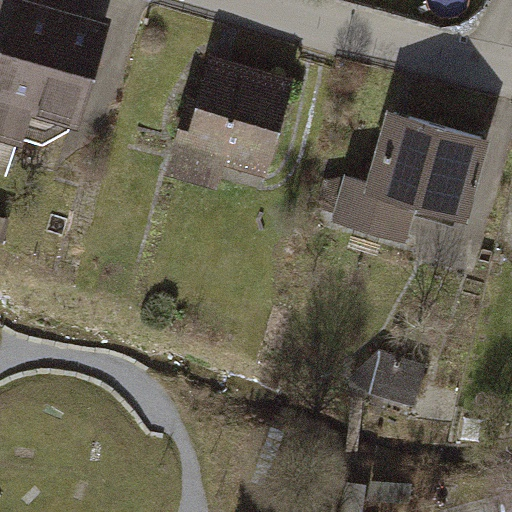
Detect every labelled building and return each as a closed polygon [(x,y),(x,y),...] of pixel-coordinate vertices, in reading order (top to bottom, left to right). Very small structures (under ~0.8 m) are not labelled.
[(106,31),(11,0),(0,32),(0,104),(74,129),(106,31)] [(290,93),(199,65),(162,185),(206,198),(214,172),(261,187),(290,93)] [(481,150),(378,115),(354,186),(332,178),(314,230),(396,258),(410,217),(453,232),(481,150)] [(428,370),(376,354),(363,397),(415,413),(428,370)] [(397,511),(398,488),(330,487),(329,511),(397,511)]
